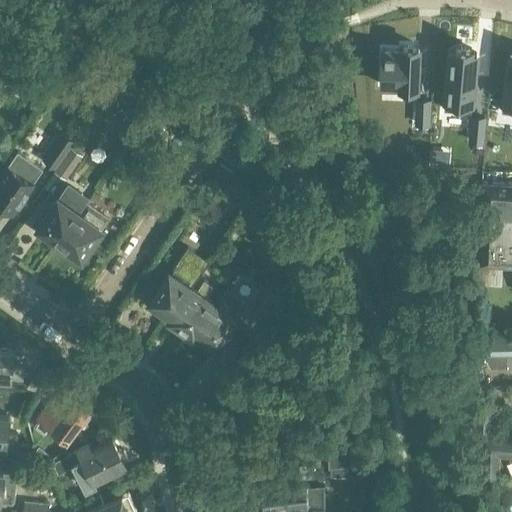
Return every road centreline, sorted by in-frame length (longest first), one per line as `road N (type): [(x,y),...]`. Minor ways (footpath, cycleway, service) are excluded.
road 1 (residential): [(75,337),(217,132)]
road 2 (residential): [(187,511),(174,447),(155,411),(126,373),(75,337)]
